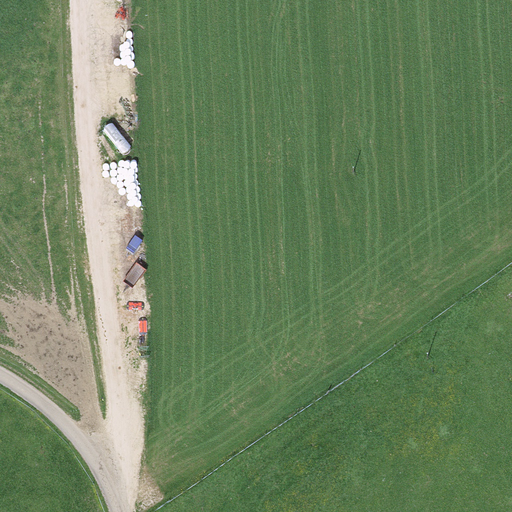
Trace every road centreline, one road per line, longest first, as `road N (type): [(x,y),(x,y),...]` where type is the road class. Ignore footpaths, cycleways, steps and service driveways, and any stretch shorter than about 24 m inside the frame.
road 1 (track): [(130,511),(99,219),(87,0)]
road 2 (unclassified): [(0,373),(93,457),(118,511)]
